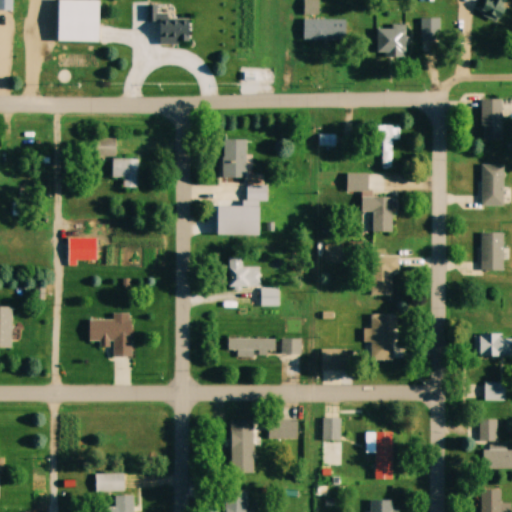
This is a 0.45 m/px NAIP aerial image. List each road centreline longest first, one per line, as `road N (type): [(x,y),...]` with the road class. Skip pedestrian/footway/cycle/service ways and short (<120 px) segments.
road 1 (residential): [(0,392),(441,395)]
road 2 (residential): [(437,112),(413,100),(0,105)]
road 3 (residential): [(184,511),(185,104)]
road 4 (residential): [(441,511),(437,112)]
